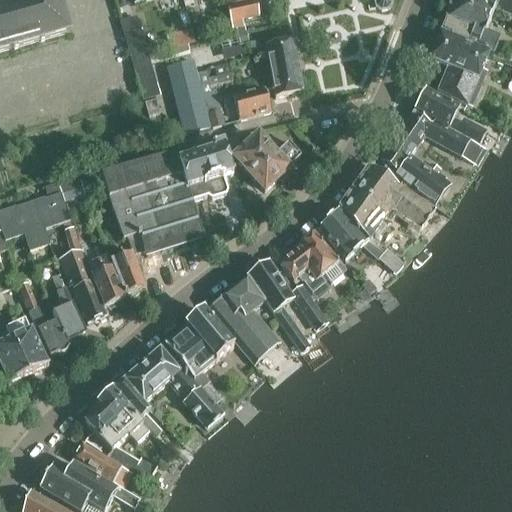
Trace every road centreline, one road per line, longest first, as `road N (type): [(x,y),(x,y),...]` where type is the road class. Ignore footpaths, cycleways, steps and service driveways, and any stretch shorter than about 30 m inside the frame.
road 1 (residential): [(1,511),(16,467),(90,377),(323,192),(374,116),(427,0)]
road 2 (unknown): [(84,0),(94,37),(88,49),(2,86)]
